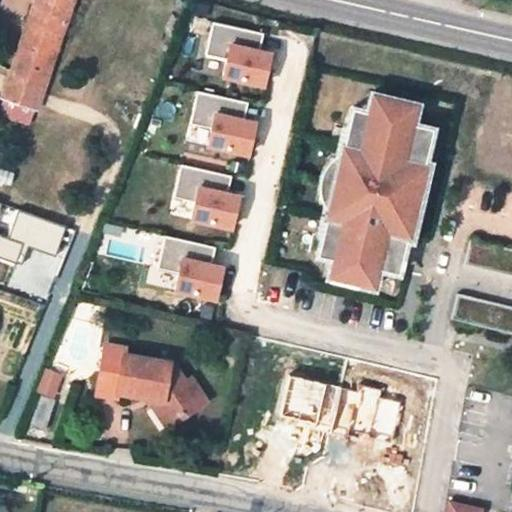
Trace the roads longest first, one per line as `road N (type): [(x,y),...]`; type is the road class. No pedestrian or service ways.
road 1 (unclassified): [(263,511),(0,457)]
road 2 (secondary): [(511,38),(351,0)]
